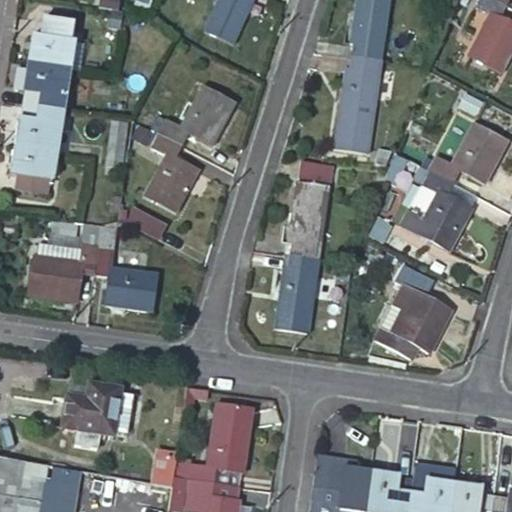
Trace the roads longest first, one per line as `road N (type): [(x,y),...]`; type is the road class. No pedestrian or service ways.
road 1 (residential): [(199,362),(307,0)]
road 2 (residential): [(199,362),(0,334)]
road 3 (residential): [(479,403),(304,378)]
road 4 (residential): [(304,378),(286,511)]
